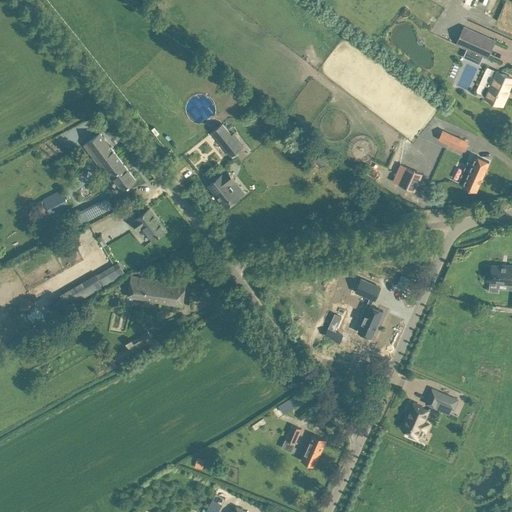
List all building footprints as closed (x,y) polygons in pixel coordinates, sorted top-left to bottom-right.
[(464,27),(456,44),(488,58),(495,40),(464,27)] [(506,98),(505,97),(511,81),(511,77),(497,71),(490,87),(485,85),(481,94),(486,96),(485,97),(503,105),(506,98)] [(222,123),(212,131),(231,156),(242,147),(222,123)] [(438,139),(465,150),(469,141),(442,130),(438,139)] [(100,133),(85,144),(111,179),(114,177),(123,189),(136,180),(100,133)] [(463,184),(463,185),(476,190),(489,161),(476,155),(469,171),(464,169),(459,182),(463,184)] [(415,190),(422,174),(401,164),(393,181),(415,190)] [(208,184),(226,207),(240,196),(230,184),(235,180),(227,170),(222,174),(222,173),(208,184)] [(70,208),(61,189),(43,198),(53,216),(70,208)] [(108,199),(76,216),(80,224),(112,207),(108,199)] [(144,213),(137,218),(133,221),(139,229),(143,226),(153,239),(166,229),(150,208),(144,213)] [(113,264),(65,292),(72,304),(120,276),(113,264)] [(490,281),(511,283),(511,279),(511,265),(507,265),(506,266),(492,265),(490,281)] [(131,277),(128,296),(146,299),(183,306),(186,285),(144,279),(131,277)] [(370,297),(360,319),(363,320),(359,329),(372,335),(384,308),(373,303),(372,303),(374,299),(375,300),(381,286),(361,278),(356,291),(370,297)] [(335,311),(349,300),(343,293),(330,305),(335,311)] [(312,320),(321,329),(333,318),(324,309),(312,320)] [(342,335),(328,329),(325,336),(339,342),(342,335)] [(111,370),(112,370),(134,357),(133,355),(155,342),(148,330),(126,343),(128,347),(106,360),(105,360),(111,370)] [(168,330),(161,334),(160,332),(157,334),(163,344),(163,345),(166,343),(173,339),(173,338),(168,330)] [(454,409),(458,399),(432,388),(426,403),(436,407),(438,402),(454,409)] [(306,400),(300,392),(279,405),(285,414),(306,400)] [(425,421),(430,410),(421,406),(422,405),(414,402),(408,414),(407,413),(401,427),(410,431),(409,435),(417,439),(421,429),(425,431),(429,423),(425,421)] [(279,422),(273,412),(263,419),(269,429),(279,422)] [(291,424),(285,439),(287,439),(295,443),(301,429),(291,424)] [(301,460),(314,466),(326,439),(313,433),(301,460)] [(206,460),(197,458),(195,466),(203,468),(206,460)] [(228,474),(221,471),(219,476),(226,479),(228,474)]
